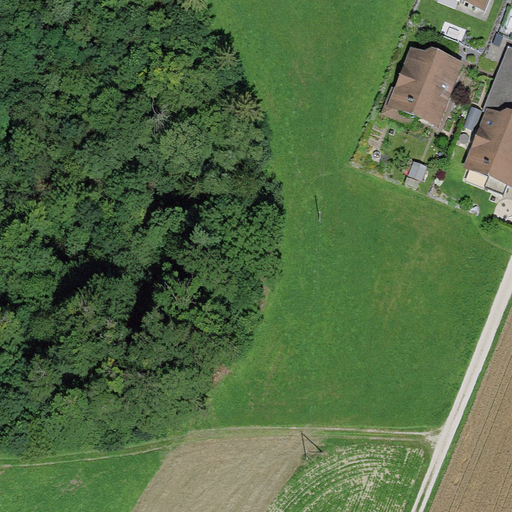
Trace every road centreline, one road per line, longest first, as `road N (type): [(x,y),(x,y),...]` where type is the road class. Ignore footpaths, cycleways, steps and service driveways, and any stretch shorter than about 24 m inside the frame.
road 1 (track): [(0,460),(178,436),(437,443)]
road 2 (track): [(411,511),(511,270)]
